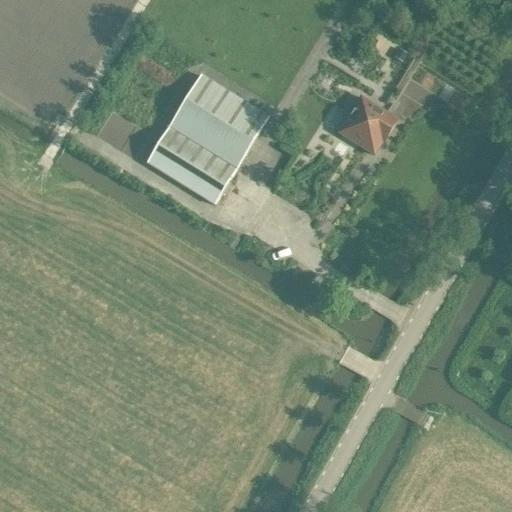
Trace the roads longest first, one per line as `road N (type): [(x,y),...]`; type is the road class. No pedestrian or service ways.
road 1 (tertiary): [(312,511),(511,160)]
road 2 (track): [(47,156),(143,0)]
